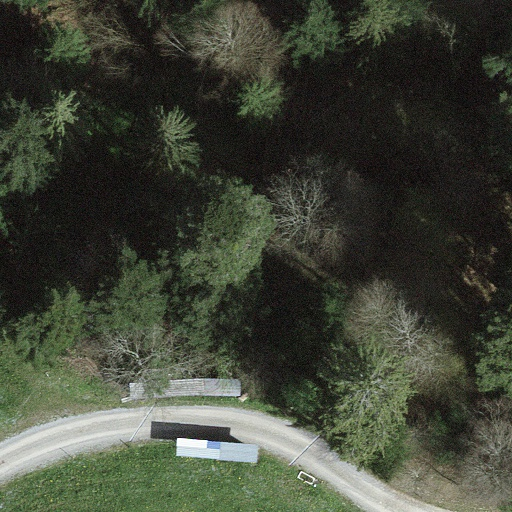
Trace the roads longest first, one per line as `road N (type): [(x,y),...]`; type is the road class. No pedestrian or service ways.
road 1 (track): [(511,350),(225,413),(56,434),(0,460)]
road 2 (track): [(225,413),(313,474),(409,511)]
